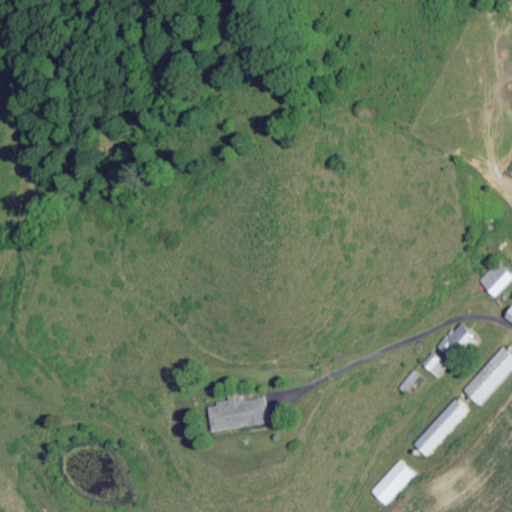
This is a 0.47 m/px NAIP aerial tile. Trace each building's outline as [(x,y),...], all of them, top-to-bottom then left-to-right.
[(478,280),(494,296),(511,277),(511,274),(497,260),(478,280)] [(453,347),(459,353),(475,336),(460,322),(437,345),(446,354),(453,347)] [(462,390),(479,405),(511,369),(511,355),(502,346),(462,390)] [(437,377),(447,366),(431,352),(421,363),(437,377)] [(268,423),(264,396),(207,403),(211,430),(268,423)] [(467,410),(454,398),(413,443),(427,455),(467,410)] [(414,473),(399,459),(370,490),(384,504),(414,473)]
